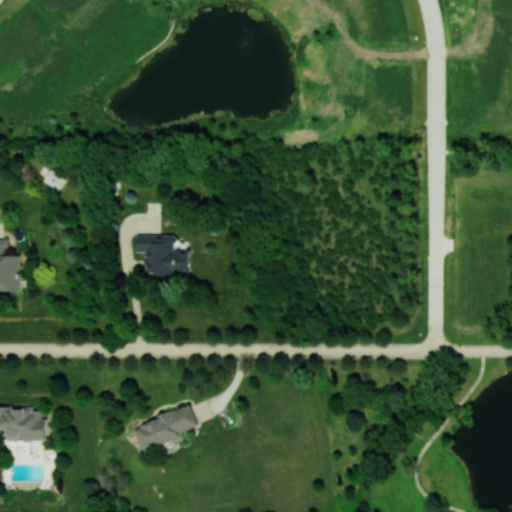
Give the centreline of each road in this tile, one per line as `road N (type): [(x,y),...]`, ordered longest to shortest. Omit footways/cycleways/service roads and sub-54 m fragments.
road 1 (residential): [(0,349),(436,350)]
road 2 (residential): [(436,350),(437,140)]
road 3 (residential): [(437,124),(428,0)]
